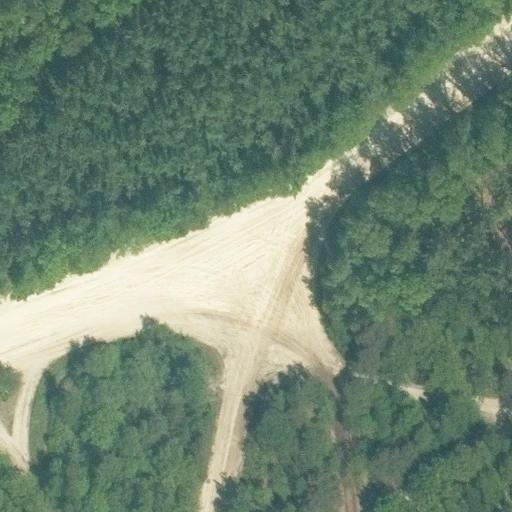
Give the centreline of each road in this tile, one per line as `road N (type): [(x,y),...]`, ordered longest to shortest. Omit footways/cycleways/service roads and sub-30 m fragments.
road 1 (track): [(0,340),(267,231),(511,31)]
road 2 (track): [(349,511),(338,416),(267,231)]
road 3 (track): [(220,511),(267,231)]
road 4 (track): [(511,414),(325,378),(264,385),(239,399)]
road 5 (track): [(511,423),(382,511)]
road 6 (track): [(13,464),(27,383),(51,319)]
